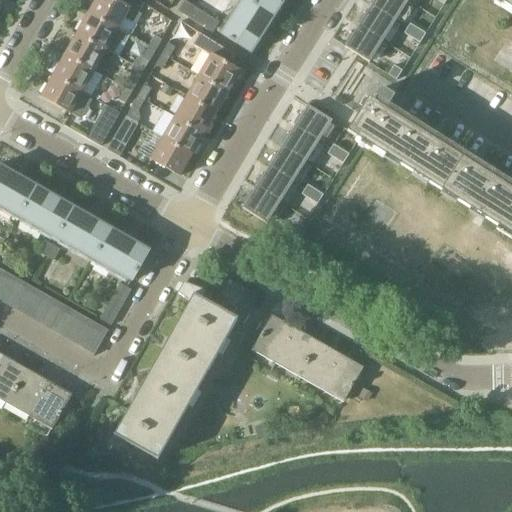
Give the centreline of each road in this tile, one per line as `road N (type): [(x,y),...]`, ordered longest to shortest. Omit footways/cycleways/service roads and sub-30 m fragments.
road 1 (residential): [(511,376),(452,375),(194,225)]
road 2 (residential): [(0,311),(106,374),(194,225)]
road 3 (residential): [(194,225),(332,0)]
road 4 (residential): [(194,225),(0,115)]
